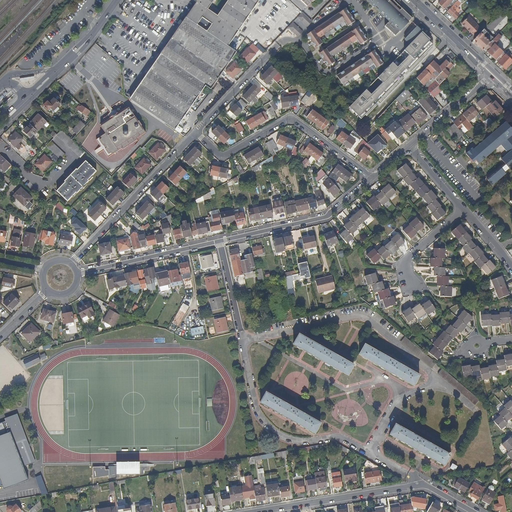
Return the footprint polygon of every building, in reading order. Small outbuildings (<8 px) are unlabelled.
[(202,18),(211,25),(206,32),(227,46),(259,0),(192,0),(196,3),(207,10),(204,14),(203,14),(202,14),(200,16),(200,18),(202,18)] [(392,0),(367,0),(372,4),(391,22),(386,27),(396,37),(413,19),(407,13),(404,13),(404,10),(403,9),(401,11),(391,2),(392,0)] [(451,7),(455,2),(452,0),(448,0),(442,7),(445,10),(450,5),(451,7)] [(200,16),(202,14),(203,14),(204,14),(207,10),(196,3),(195,4),(186,18),(197,25),(202,18),(200,18),(200,16)] [(457,13),(460,10),(458,8),(458,9),(454,5),(448,12),(457,19),(460,16),(457,13)] [(318,39),(340,24),(344,21),(344,22),(347,27),(354,22),(345,9),(322,24),(306,35),(315,48),(321,44),(318,39)] [(311,21),(302,13),(297,18),(307,27),(311,22),(311,21)] [(469,17),(462,24),(471,33),(472,33),(478,26),(469,17)] [(186,18),(160,56),(205,86),(205,87),(211,90),(221,75),(236,52),(232,50),(227,46),(206,32),(197,25),(186,18)] [(302,32),(292,23),(288,28),(297,37),(302,32)] [(474,36),(481,28),(478,26),(472,33),(474,36)] [(419,36),(423,32),(418,27),(413,32),(406,39),(411,44),(419,36)] [(342,50),(356,40),(360,45),(367,41),(362,33),(358,28),(343,37),(332,44),(318,53),(327,67),(334,62),(330,57),(342,50)] [(412,50),(430,31),(429,30),(427,28),(423,32),(419,36),(411,44),(409,47),(412,50)] [(484,51),(495,39),(485,29),(483,31),(475,40),(477,42),(476,43),(484,51)] [(501,50),(502,49),(501,48),(500,48),(499,47),(498,48),(495,44),(503,37),(499,34),(498,36),(495,39),(484,51),(486,54),(488,52),(497,61),(502,55),(504,53),(501,50)] [(247,64),(256,54),(255,54),(251,50),(249,48),(240,57),(247,64)] [(351,78),(372,64),(375,69),(382,65),(373,52),(345,70),(335,76),(341,85),(342,84),(351,78)] [(506,70),(511,63),(511,60),(504,53),(502,55),(497,61),(506,70)] [(204,88),(205,86),(160,56),(141,83),(130,100),(175,130),(204,88)] [(383,99),(413,68),(402,57),(390,69),(389,70),(388,68),(385,70),(386,71),(385,73),(383,73),(384,75),(380,79),(379,78),(370,86),(383,99)] [(424,85),(433,77),(432,76),(432,75),(433,74),(436,77),(435,78),(436,79),(451,63),(453,61),(448,57),(445,59),(446,60),(440,67),(433,61),(417,78),(422,84),(424,85)] [(233,79),(242,70),(240,68),(236,64),(235,63),(226,72),(233,79)] [(440,85),(451,74),(448,71),(453,66),(451,63),(436,79),(435,80),(440,85)] [(278,72),(272,66),(266,73),(272,79),(278,72)] [(272,79),(266,73),(260,79),(266,85),(272,79)] [(434,98),(443,90),(440,85),(435,80),(426,89),(429,92),(431,94),(434,98)] [(261,91),(255,85),(249,91),(255,97),(261,91)] [(383,99),(370,86),(364,93),(363,94),(376,107),(383,99)] [(412,95),(407,89),(399,97),(404,102),(405,101),(406,101),(412,95)] [(255,97),(249,91),(243,98),(249,104),(255,97)] [(275,98),(268,91),(265,95),(271,100),(272,101),(272,100),(275,98)] [(295,106),(293,99),(296,98),(298,97),(298,96),(289,98),(291,106),(295,106)] [(438,109),(428,96),(419,103),(429,115),(431,114),(438,109)] [(60,105),(60,104),(55,98),(51,102),(50,101),(47,103),(46,103),(44,105),(44,106),(48,111),(51,108),(54,111),(60,105)] [(291,106),(289,98),(285,98),(281,99),(282,108),(291,106)] [(320,116),(309,107),(313,101),(310,98),(303,107),(308,110),(305,115),(315,123),(320,116)] [(247,106),(241,100),(238,102),(244,108),(247,106)] [(278,109),(272,100),(272,101),(269,103),(272,107),(274,111),(278,109)] [(494,100),(486,107),(495,118),(503,111),(494,100)] [(244,108),(238,102),(236,105),(242,111),(244,108)] [(242,111),(236,105),(230,111),(236,117),(242,111)] [(89,112),(81,106),(78,110),(86,116),(89,112)] [(108,115),(103,119),(105,121),(100,125),(101,126),(100,127),(105,134),(96,140),(107,158),(121,149),(122,150),(137,140),(136,139),(145,133),(141,126),(142,126),(139,121),(138,122),(129,108),(126,110),(125,108),(122,110),(120,107),(116,110),(115,110),(107,115),(108,115)] [(481,117),(473,107),(464,115),(464,116),(470,122),(477,116),(479,119),(481,117)] [(427,117),(420,109),(411,117),(416,123),(418,126),(424,121),(423,120),(427,117)] [(352,127),(358,122),(348,110),(342,116),(352,127)] [(268,119),(264,112),(254,118),(258,125),(268,119)] [(47,123),(38,114),(29,123),(30,124),(31,125),(37,131),(38,132),(47,123)] [(416,123),(411,117),(409,115),(399,124),(406,132),(416,123)] [(325,130),(330,123),(320,116),(315,123),(325,130)] [(470,122),(464,116),(455,124),(458,128),(462,124),(468,131),(473,127),(470,122)] [(258,125),(254,118),(246,122),(250,129),(258,125)] [(346,124),(340,118),(336,122),(336,124),(343,130),(347,124),(346,124)] [(78,132),(87,123),(83,119),(74,128),(78,132)] [(406,132),(399,124),(397,122),(386,132),(392,138),(395,142),(406,132)] [(511,128),(507,122),(474,149),(473,147),(466,154),(471,160),(474,157),(476,159),(481,155),(485,159),(501,145),(508,153),(501,159),(505,164),(487,180),(493,186),(507,175),(505,173),(510,170),(510,171),(511,169),(511,128)] [(243,130),(239,123),(234,126),(238,133),(243,130)] [(490,128),(485,123),(481,126),(485,131),(490,128)] [(458,128),(455,124),(449,129),(456,137),(462,132),(458,128)] [(31,138),(37,131),(31,125),(28,128),(28,127),(24,131),(31,138)] [(218,138),(226,130),(223,127),(221,129),(218,126),(212,132),(218,138)] [(224,144),(230,138),(227,134),(229,132),(226,129),(226,130),(218,138),(224,144)] [(456,137),(449,129),(445,132),(452,140),(456,137)] [(84,153),(60,130),(56,135),(67,146),(80,157),(84,153)] [(392,138),(386,132),(386,131),(382,134),(389,141),(392,138)] [(19,143),(23,139),(16,132),(8,141),(18,150),(22,146),(19,143)] [(344,144),(349,137),(342,132),(337,139),(344,144)] [(356,147),(361,141),(355,136),(354,137),(351,135),(349,137),(344,144),(351,149),(353,145),(356,147)] [(285,147),(288,139),(280,136),(277,144),(285,147)] [(385,143),(379,137),(371,147),(375,151),(377,152),(385,143)] [(294,147),(296,143),(288,139),(285,147),(293,151),(294,147)] [(65,155),(53,144),(50,141),(49,142),(45,146),(46,147),(50,151),(60,160),(65,155)] [(273,150),(269,142),(265,144),(272,157),(276,155),(273,150)] [(303,151),(312,157),(317,150),(308,143),(305,148),(303,151)] [(156,159),(165,150),(163,149),(164,147),(162,145),(160,146),(158,145),(150,154),(156,159)] [(358,154),(364,147),(360,145),(355,152),(358,154)] [(371,153),(364,147),(358,154),(366,160),(371,153)] [(199,156),(202,153),(195,148),(189,154),(196,160),(199,156)] [(263,156),(259,148),(251,152),(256,160),(263,156)] [(322,157),(324,154),(317,150),(312,157),(313,158),(319,161),(317,164),(321,167),(326,159),(322,157)] [(256,160),(251,152),(244,157),(248,164),(256,160)] [(196,160),(189,154),(183,160),(189,166),(192,163),(196,160)] [(43,171),(52,162),(45,155),(36,165),(43,171)] [(11,165),(2,157),(0,158),(0,170),(3,173),(11,165)] [(141,174),(150,165),(148,164),(150,162),(147,160),(146,161),(144,160),(136,169),(141,174)] [(46,175),(55,165),(52,162),(43,171),(46,175)] [(83,187),(89,181),(88,180),(96,172),(85,162),(81,166),(77,170),(76,169),(64,181),(64,182),(65,183),(57,191),(67,202),(76,193),(77,194),(82,188),(83,189),(84,188),(83,187)] [(346,169),(339,164),(334,172),(338,174),(341,176),(346,169)] [(411,173),(413,171),(406,164),(397,172),(404,179),(411,173)] [(245,172),(240,165),(236,167),(241,175),(245,172)] [(218,177),(220,168),(212,166),(210,175),(218,177)] [(181,179),(187,173),(180,167),(174,173),(181,179)] [(227,179),(228,170),(220,168),(218,177),(227,179)] [(347,181),(352,174),(346,169),(341,176),(347,181)] [(327,175),(322,170),(318,173),(319,176),(321,181),(327,175)] [(181,179),(174,173),(168,179),(175,186),(181,179)] [(417,179),(411,173),(404,179),(403,180),(408,187),(410,186),(417,179)] [(129,188),(136,180),(135,179),(135,178),(136,177),(134,175),(132,176),(130,174),(130,175),(123,183),(129,188)] [(335,184),(341,176),(338,174),(336,177),(332,180),(335,184)] [(417,179),(410,186),(415,192),(416,192),(424,185),(419,178),(417,179)] [(332,180),(330,179),(324,184),(328,189),(332,193),(334,196),(341,190),(338,188),(335,184),(332,180)] [(169,188),(163,182),(157,189),(163,195),(169,188)] [(389,200),(397,193),(389,184),(381,191),(382,192),(389,200)] [(430,191),(424,185),(416,192),(421,199),(422,198),(430,191)] [(32,198),(21,188),(13,196),(28,210),(32,205),(29,202),(32,198)] [(118,200),(124,194),(118,188),(112,194),(118,200)] [(163,195),(157,189),(150,195),(156,201),(163,195)] [(430,191),(422,198),(428,205),(436,199),(438,198),(431,190),(430,191)] [(383,207),(390,201),(389,200),(382,192),(375,198),(382,205),(383,207)] [(48,200),(45,197),(40,193),(36,197),(45,205),(46,204),(49,201),(48,200)] [(118,200),(112,194),(106,200),(112,206),(118,200)] [(324,204),(322,196),(319,197),(315,199),(318,206),(324,204)] [(374,196),(366,203),(374,211),(382,205),(375,198),(374,196)] [(317,208),(315,201),(313,201),(312,198),(307,199),(309,208),(309,209),(309,210),(317,208)] [(309,208),(307,199),(295,202),(297,212),(306,210),(305,209),(309,208)] [(442,206),(436,199),(428,205),(427,207),(432,214),(440,207),(442,206)] [(284,213),(282,205),(281,200),(273,202),(276,215),(284,213)] [(60,201),(56,205),(62,211),(65,208),(60,201)] [(296,212),(294,201),(284,203),(287,215),(296,212)] [(154,208),(147,202),(141,208),(148,214),(154,208)] [(106,209),(99,203),(93,209),(100,215),(106,209)] [(273,216),(270,205),(258,208),(261,219),(273,216)] [(446,214),(440,207),(432,214),(432,215),(437,221),(446,214)] [(148,214),(141,208),(135,214),(142,220),(148,214)] [(151,216),(156,210),(154,208),(148,214),(151,216)] [(261,219),(258,208),(248,210),(251,221),(254,220),(261,219)] [(364,223),(371,217),(363,208),(357,214),(364,223)] [(100,215),(93,209),(88,215),(94,221),(100,215)] [(235,221),(234,215),(233,211),(220,214),(222,224),(227,223),(235,221)] [(246,224),(243,213),(234,215),(235,221),(237,226),(246,224)] [(351,221),(358,228),(364,223),(357,214),(356,214),(350,219),(351,221)] [(24,226),(25,222),(21,221),(21,220),(15,216),(14,217),(13,224),(24,226)] [(425,226),(418,217),(410,224),(410,225),(417,233),(425,226)] [(76,218),(70,224),(75,229),(75,230),(80,235),(87,227),(76,218)] [(222,229),(220,220),(216,221),(216,219),(213,220),(213,222),(210,223),(212,231),(222,229)] [(211,232),(209,221),(195,224),(195,226),(196,227),(197,235),(211,232)] [(347,229),(352,235),(359,229),(358,228),(351,221),(345,227),(347,229)] [(170,233),(168,224),(165,224),(163,225),(161,225),(161,226),(163,235),(170,233)] [(192,236),(190,228),(189,224),(180,227),(181,229),(183,238),(192,236)] [(410,225),(403,231),(411,240),(418,234),(417,233),(410,225)] [(452,233),(458,240),(467,233),(460,225),(452,233)] [(183,238),(181,229),(179,230),(172,231),(174,240),(183,238)] [(347,229),(340,235),(348,244),(354,238),(352,235),(347,229)] [(54,243),(55,233),(44,231),(42,240),(54,243)] [(163,243),(162,235),(159,235),(159,231),(154,232),(154,236),(154,237),(155,236),(157,245),(161,244),(161,243),(163,243)] [(339,242),(333,231),(324,235),(327,246),(339,242)] [(33,248),(36,235),(26,233),(23,246),(33,248)] [(458,240),(464,246),(471,241),(472,239),(467,233),(458,240)] [(140,248),(137,235),(130,236),(130,234),(127,234),(130,237),(130,238),(133,250),(140,248)] [(148,246),(146,238),(145,234),(137,235),(140,248),(148,246)] [(398,234),(391,240),(392,241),(399,249),(406,243),(398,234)] [(69,246),(71,236),(62,235),(60,244),(62,244),(65,245),(69,246)] [(156,244),(154,237),(154,236),(146,238),(148,246),(156,244)] [(316,247),(314,236),(302,239),(302,241),(304,250),(316,247)] [(19,247),(20,242),(19,242),(19,239),(13,237),(11,246),(19,247)] [(292,245),(291,237),(282,239),(284,247),(292,245)] [(130,249),(128,239),(117,242),(119,251),(124,250),(127,249),(130,249)] [(284,250),(282,239),(272,241),(275,253),(276,256),(277,256),(277,254),(281,253),(280,251),(284,250)] [(399,249),(392,241),(385,247),(391,255),(392,256),(400,249),(399,249)] [(462,248),(468,255),(468,254),(477,247),(471,241),(464,246),(462,248)] [(111,253),(109,243),(98,246),(100,255),(105,254),(108,254),(111,253)] [(265,253),(263,248),(262,248),(261,246),(252,248),(254,255),(265,253)] [(385,260),(391,255),(385,247),(384,246),(377,252),(383,258),(385,260)] [(468,254),(475,262),(483,255),(484,254),(477,247),(468,254)] [(244,274),(241,261),(238,248),(229,250),(235,276),(244,274)] [(377,252),(375,249),(367,256),(375,264),(383,258),(377,252)] [(434,249),(434,259),(443,259),(445,259),(446,249),(434,249)] [(255,268),(252,254),(245,256),(246,260),(244,260),(241,261),(244,274),(252,272),(252,268),(255,268)] [(213,268),(211,255),(201,258),(203,270),(213,268)] [(474,263),(479,269),(481,268),(489,262),(483,255),(475,262),(474,263)] [(432,259),(431,268),(434,268),(443,268),(443,259),(434,259),(432,259)] [(481,268),(487,276),(496,269),(489,261),(489,262),(481,268)] [(191,278),(188,262),(179,264),(180,271),(181,275),(182,280),(191,278)] [(156,278),(155,274),(154,268),(143,270),(146,285),(151,284),(151,281),(150,279),(153,278),(156,278)] [(434,268),(434,277),(438,276),(446,277),(446,268),(443,268),(434,268)] [(146,285),(143,270),(139,271),(139,270),(136,270),(137,272),(139,283),(141,289),(147,288),(146,285)] [(182,280),(181,275),(178,276),(177,271),(177,270),(167,272),(170,283),(175,282),(176,283),(180,282),(183,281),(182,280)] [(167,272),(167,271),(155,274),(156,278),(158,287),(170,285),(170,283),(167,272)] [(133,285),(130,273),(130,272),(128,272),(128,274),(125,275),(125,276),(127,285),(127,286),(133,285)] [(139,283),(137,272),(130,273),(133,285),(139,283)] [(379,283),(376,273),(365,276),(368,286),(372,285),(379,283)] [(127,285),(125,276),(107,280),(109,289),(127,285)] [(219,290),(216,276),(205,279),(208,292),(219,290)] [(438,276),(438,286),(441,286),(449,286),(449,276),(446,277),(438,276)] [(492,280),(495,290),(506,286),(503,276),(492,280)] [(335,289),(332,277),(315,280),(318,293),(335,289)] [(12,288),(14,280),(3,278),(2,286),(12,288)] [(385,290),(383,282),(379,283),(372,285),(375,294),(378,293),(385,290)] [(441,293),(443,297),(453,297),(453,287),(449,286),(441,286),(441,293)] [(495,290),(499,299),(510,295),(506,286),(495,290)] [(391,297),(389,289),(385,290),(378,293),(381,301),(383,300),(391,297)] [(11,310),(19,301),(12,295),(4,303),(11,310)] [(223,309),(220,297),(210,299),(212,311),(223,309)] [(396,305),(394,297),(391,297),(383,300),(385,308),(396,305)] [(11,310),(20,302),(19,301),(11,310)] [(436,311),(429,301),(421,306),(426,314),(428,316),(436,311)] [(95,315),(88,303),(77,309),(84,322),(89,319),(89,318),(95,315)] [(178,326),(189,306),(183,303),(172,323),(178,326)] [(426,314),(421,306),(420,304),(411,310),(417,318),(418,319),(426,314)] [(417,318),(411,310),(410,309),(402,314),(408,324),(417,318)] [(53,323),(56,313),(45,310),(42,320),(53,323)] [(112,327),(119,316),(110,310),(103,322),(112,327)] [(464,311),(458,319),(458,320),(466,326),(472,319),(473,319),(464,311)] [(73,320),(72,315),(72,313),(71,312),(71,313),(62,315),(64,324),(69,323),(69,326),(74,325),(73,320)] [(500,314),(501,324),(511,323),(510,314),(510,312),(500,313),(500,314)] [(491,314),(481,315),(482,326),(492,325),(491,315),(491,314)] [(500,314),(491,315),(492,325),(492,326),(501,326),(501,324),(500,314)] [(228,331),(225,318),(215,320),(217,333),(228,331)] [(466,326),(458,320),(452,327),(459,333),(461,334),(467,327),(466,326)] [(40,333),(31,325),(22,334),(30,342),(40,333)] [(452,327),(450,325),(445,332),(453,339),(454,340),(459,333),(452,327)] [(204,333),(203,327),(190,329),(192,336),(204,333)] [(453,339),(445,332),(444,331),(438,338),(447,345),(453,339)] [(354,365),(299,335),(294,345),(348,375),(354,365)] [(447,345),(438,338),(433,344),(435,346),(442,351),(447,345)] [(412,371),(390,359),(366,345),(360,355),(371,361),(393,373),(414,386),(416,382),(420,376),(412,371)] [(444,353),(442,351),(435,346),(430,353),(438,360),(444,353)] [(41,361),(37,354),(23,361),(27,368),(41,361)] [(507,366),(506,358),(496,360),(496,364),(497,371),(507,370),(507,366)] [(497,371),(496,364),(487,366),(488,367),(489,377),(498,376),(497,371)] [(471,376),(470,366),(469,365),(461,366),(463,378),(471,376)] [(479,368),(479,365),(470,366),(471,376),(472,378),(480,377),(479,368)] [(489,377),(488,367),(479,368),(480,377),(481,380),(489,378),(489,377)] [(321,423),(266,393),(261,402),(315,433),(321,423)] [(507,423),(511,417),(511,414),(505,407),(498,414),(500,416),(507,423)] [(28,442),(17,413),(5,418),(5,420),(6,422),(23,466),(35,461),(28,442)] [(500,416),(494,422),(502,431),(508,424),(507,423),(500,416)] [(23,466),(6,422),(5,420),(0,422),(0,486),(2,486),(3,489),(28,480),(23,466)] [(450,455),(396,425),(390,434),(444,465),(450,455)] [(502,444),(509,452),(511,449),(511,437),(502,444)] [(143,474),(143,468),(147,468),(147,464),(141,464),(130,464),(116,464),(116,466),(109,466),(109,469),(105,469),(105,466),(93,466),(92,477),(105,475),(116,473),(116,474),(134,474),(143,474)] [(358,480),(356,468),(351,469),(343,470),(345,480),(352,479),(352,481),(358,480)] [(327,488),(324,471),(315,473),(316,479),(317,489),(320,488),(320,490),(327,488)] [(382,481),(380,471),(373,472),(365,473),(367,483),(382,481)] [(47,494),(41,475),(36,477),(42,495),(47,494)] [(255,498),(254,491),(253,484),(252,475),(248,476),(249,485),(241,486),(241,487),(243,498),(248,497),(248,496),(249,496),(249,497),(250,499),(255,498)] [(306,493),(303,478),(294,480),(296,493),(301,492),(301,494),(306,493)] [(343,486),(341,478),(333,479),(335,487),(343,486)] [(464,492),(469,484),(459,478),(458,481),(455,479),(453,482),(456,484),(454,486),(464,492)] [(317,489),(316,479),(307,480),(309,490),(317,489)] [(478,500),(485,487),(474,481),(469,490),(473,492),(472,493),(470,496),(478,500)] [(280,495),(280,488),(279,483),(266,485),(268,494),(275,493),(276,495),(280,495)] [(290,496),(288,486),(280,488),(280,495),(281,497),(290,496)] [(243,498),(241,487),(229,489),(230,496),(231,502),(243,500),(243,498)] [(265,500),(263,488),(260,488),(260,490),(254,491),(255,498),(256,501),(265,500)] [(490,504),(496,493),(488,489),(482,499),(486,502),(489,504),(490,504)] [(215,505),(213,494),(204,495),(206,507),(215,505)] [(231,502),(230,496),(226,497),(225,495),(220,496),(222,504),(226,503),(227,505),(231,504),(231,502)] [(503,511),(507,511),(503,496),(498,497),(499,503),(494,505),(495,510),(500,509),(501,511),(503,511)] [(425,505),(426,500),(414,497),(410,497),(411,500),(412,506),(424,509),(425,505)] [(200,508),(199,498),(186,500),(188,510),(200,508)] [(412,511),(412,506),(411,500),(409,500),(408,501),(408,502),(408,503),(408,504),(403,505),(402,500),(398,501),(399,503),(400,511),(412,511)] [(36,511),(42,508),(41,501),(30,510),(32,511),(31,511),(36,511)] [(176,511),(175,503),(165,505),(165,511),(176,511)] [(400,511),(399,503),(394,503),(395,508),(390,509),(390,510),(390,511),(400,511)] [(437,511),(440,508),(440,507),(432,503),(426,511),(437,511)]
